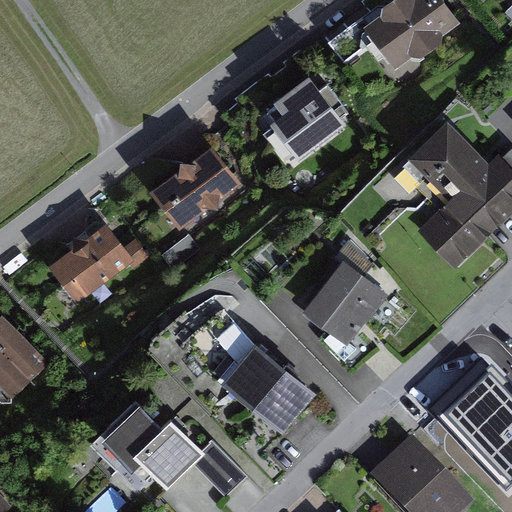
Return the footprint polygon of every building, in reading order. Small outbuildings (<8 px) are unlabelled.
[(443,32),(463,17),(450,0),(385,0),(384,1),(383,15),(366,28),(394,66),(411,54),(424,55),(442,41),(443,32)] [(350,109),(328,80),(320,87),(309,73),(274,100),(283,111),(271,120),(299,156),(348,118),(344,113),(350,109)] [(452,265),(511,208),(511,165),(502,154),(492,164),(449,118),(407,158),(450,203),(420,231),(452,265)] [(183,226),(244,179),(214,142),(154,189),(183,226)] [(78,301),(139,259),(111,220),(51,262),(78,301)] [(338,254),(345,259),(306,307),(350,342),(390,293),(366,274),(376,262),(349,240),(338,254)] [(0,379),(12,392),(49,356),(3,309),(0,311),(0,379)] [(316,386),(256,342),(236,318),(217,335),(240,359),(223,382),(282,430),(316,386)] [(511,376),(490,361),(450,419),(494,449),(511,423),(511,376)] [(228,499),(252,474),(215,438),(203,450),(170,415),(160,423),(136,399),(97,435),(130,470),(134,467),(143,475),(149,470),(168,487),(193,463),(228,499)] [(373,475),(406,511),(463,511),(474,502),(414,437),(373,475)]
